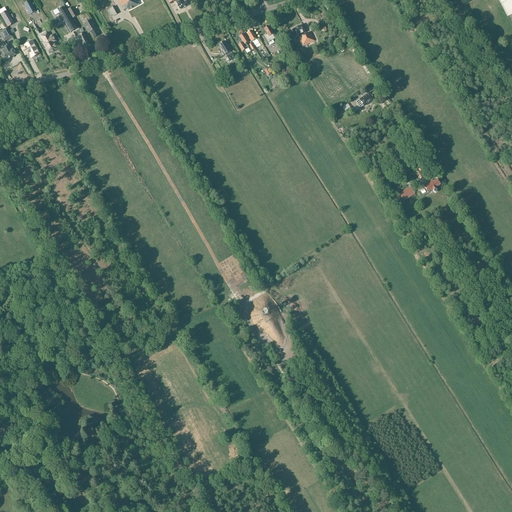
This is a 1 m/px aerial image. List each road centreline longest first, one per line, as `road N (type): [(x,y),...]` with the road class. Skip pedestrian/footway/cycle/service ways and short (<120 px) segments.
road 1 (track): [(126,60),(263,286)]
road 2 (track): [(321,0),(430,169)]
